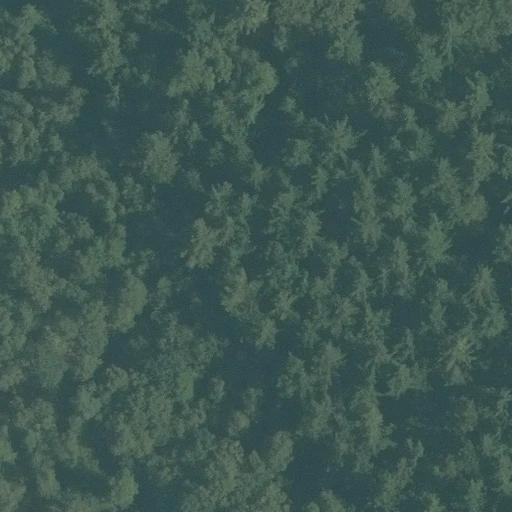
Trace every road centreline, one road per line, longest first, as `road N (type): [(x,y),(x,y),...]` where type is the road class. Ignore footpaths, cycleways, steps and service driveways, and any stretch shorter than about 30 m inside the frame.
road 1 (track): [(329,511),(165,271),(113,170),(57,0)]
road 2 (track): [(511,9),(364,0)]
